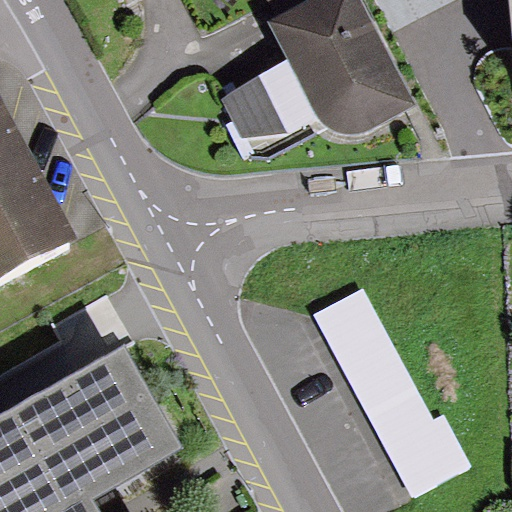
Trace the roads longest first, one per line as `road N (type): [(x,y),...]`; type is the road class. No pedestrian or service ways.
road 1 (residential): [(511,189),(243,216),(170,241)]
road 2 (residential): [(313,511),(170,241)]
road 3 (residential): [(170,241),(31,0)]
